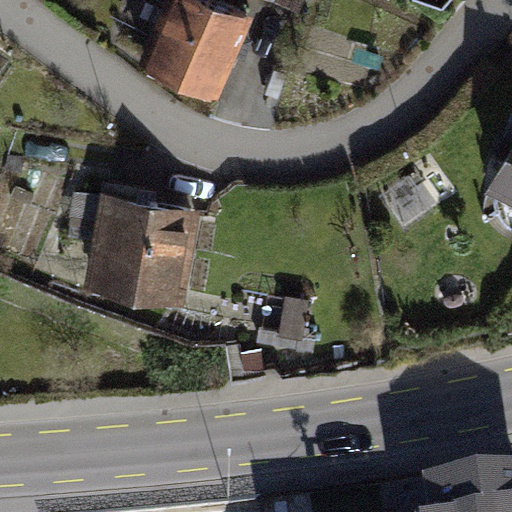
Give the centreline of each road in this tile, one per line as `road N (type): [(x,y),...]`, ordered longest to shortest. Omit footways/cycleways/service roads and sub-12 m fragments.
road 1 (residential): [(498,0),(426,86),(367,135),(294,159),(209,144),(122,98),(0,0)]
road 2 (tertiary): [(0,461),(308,434),(511,401)]
